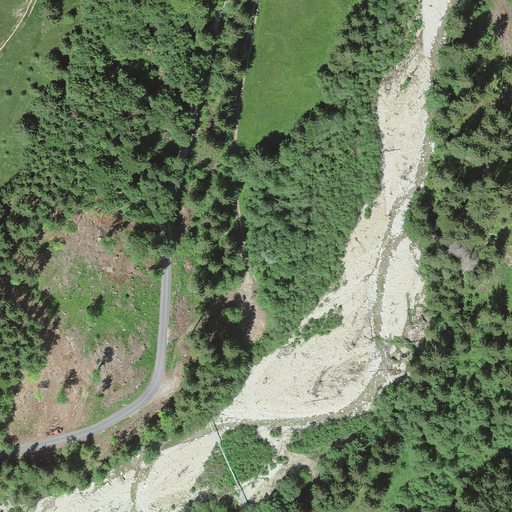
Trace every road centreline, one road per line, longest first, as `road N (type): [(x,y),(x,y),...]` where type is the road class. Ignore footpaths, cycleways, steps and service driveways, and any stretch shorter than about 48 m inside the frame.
road 1 (unclassified): [(0,452),(81,435),(156,385),(171,202),(220,0)]
road 2 (track): [(258,0),(234,137),(248,287),(245,367)]
